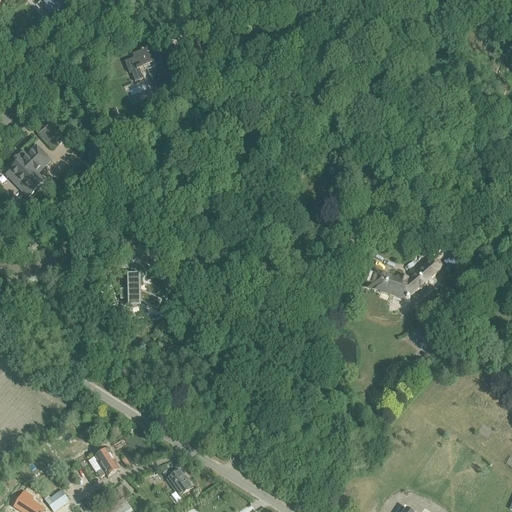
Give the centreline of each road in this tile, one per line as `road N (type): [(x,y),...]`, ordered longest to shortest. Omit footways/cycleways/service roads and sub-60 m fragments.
road 1 (residential): [(336,0),(78,248),(49,264),(0,269)]
road 2 (unclassified): [(284,511),(0,331)]
road 3 (unclassified): [(0,122),(113,12)]
